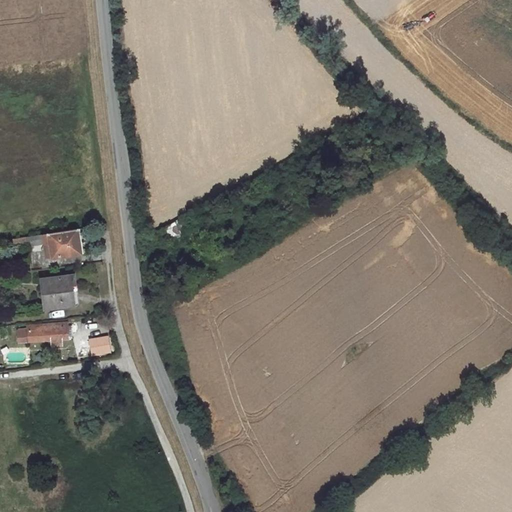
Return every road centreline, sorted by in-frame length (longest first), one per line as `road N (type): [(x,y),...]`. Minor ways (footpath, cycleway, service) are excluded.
road 1 (unclassified): [(211,511),(140,314),(102,0)]
road 2 (track): [(113,295),(91,152)]
